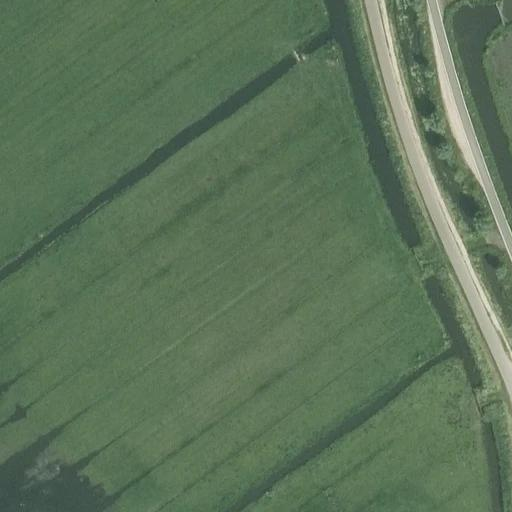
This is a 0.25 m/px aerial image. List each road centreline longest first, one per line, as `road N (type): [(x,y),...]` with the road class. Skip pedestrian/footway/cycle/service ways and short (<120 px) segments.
road 1 (unknown): [(511,368),(427,172),(381,0)]
road 2 (unclassified): [(511,248),(429,0)]
